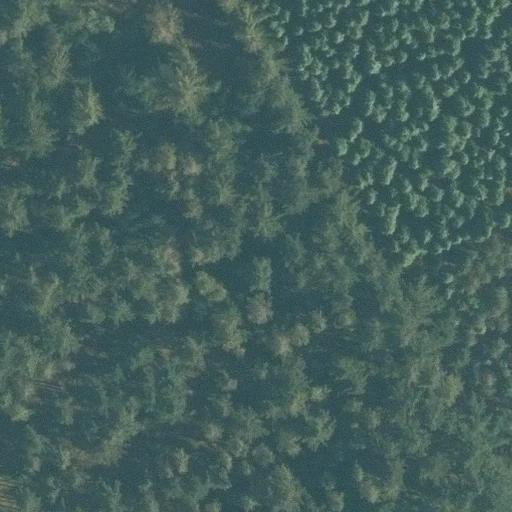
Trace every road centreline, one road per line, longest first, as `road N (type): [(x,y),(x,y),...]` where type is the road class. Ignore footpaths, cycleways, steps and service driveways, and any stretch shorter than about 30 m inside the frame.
road 1 (track): [(511,495),(241,0)]
road 2 (track): [(0,348),(327,161)]
road 3 (track): [(0,121),(223,0)]
road 4 (track): [(383,258),(511,225)]
